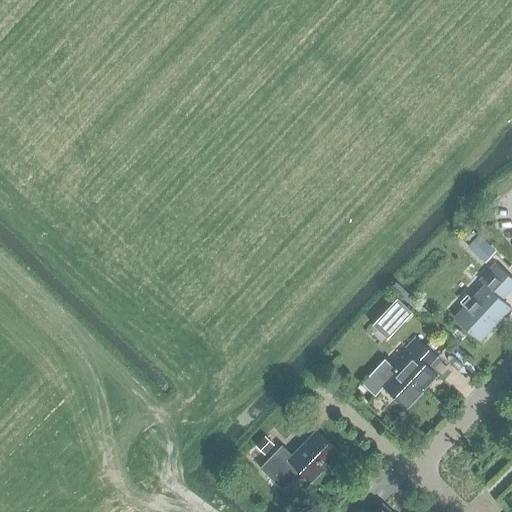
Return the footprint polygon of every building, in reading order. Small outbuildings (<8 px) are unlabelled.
[(484,263),(494,252),(471,229),(463,237),(470,244),(467,247),(484,263)] [(499,300),(508,292),(511,287),(511,281),(495,265),(487,273),(478,282),(483,287),(455,318),(449,313),(478,340),(508,308),(499,300)] [(402,289),(397,294),(399,296),(418,313),(429,324),(434,318),(423,308),(404,291),(402,289)] [(396,298),(372,325),(387,339),(412,313),(397,299),(396,298)] [(409,353),(395,369),(392,367),(391,368),(382,359),(359,384),(373,397),(382,387),(403,407),(434,375),(425,366),(433,357),(414,339),(405,349),(409,353)] [(314,431),(290,456),(280,447),(258,469),(280,490),(297,472),(309,483),(337,453),(314,431)] [(264,438),(256,446),(265,455),(273,446),(264,438)]
